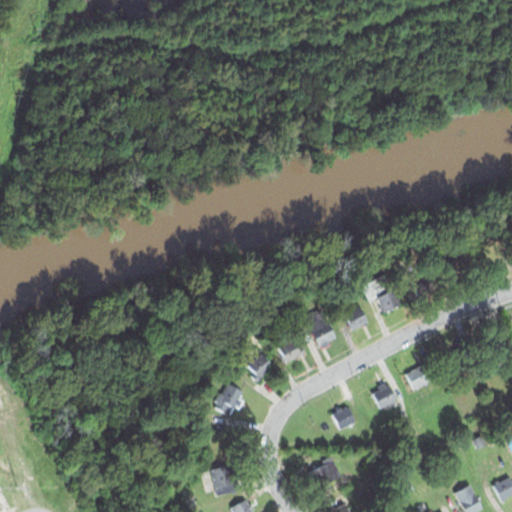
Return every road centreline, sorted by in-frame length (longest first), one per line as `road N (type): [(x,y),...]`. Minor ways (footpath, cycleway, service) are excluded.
road 1 (track): [(434,0),(347,38),(285,50),(95,43),(0,60)]
road 2 (residential): [(292,511),(269,453),(272,429),(295,394),(425,324),(511,289)]
